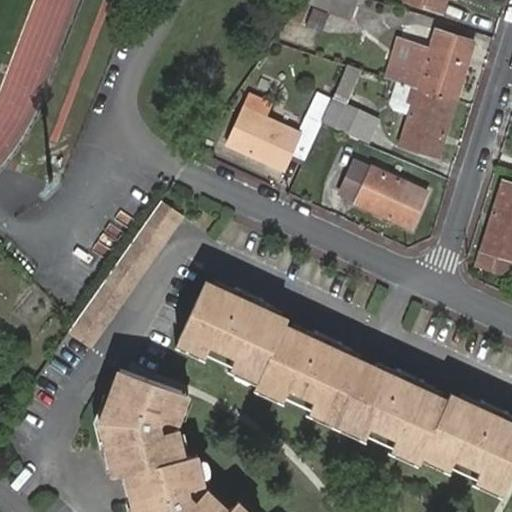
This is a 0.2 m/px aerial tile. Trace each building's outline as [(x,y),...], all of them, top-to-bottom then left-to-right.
[(326,0),(331,1),(328,11),(350,18),(356,0),(355,0),(326,0)] [(445,0),(405,0),(405,2),(441,13),(445,0)] [(303,23),(321,30),(329,13),(310,5),(303,23)] [(392,61),(386,77),(417,87),(455,99),(473,44),(435,31),(430,48),(414,44),(408,65),(392,61)] [(436,159),(455,99),(417,87),(398,147),(436,159)] [(358,110),(331,99),(320,122),(347,133),(358,110)] [(276,147),(303,159),(316,130),(303,124),(298,133),(244,109),(227,144),(269,163),(276,147)] [(369,144),(380,120),(358,110),(347,133),(369,144)] [(355,162),(340,193),(356,201),(354,203),(409,229),(427,193),(372,167),(370,170),(355,162)] [(480,251),(511,260),(511,185),(502,182),(480,251)] [(104,283),(68,334),(69,334),(90,349),(183,218),(161,202),(123,257),(104,283)] [(511,260),(480,251),(476,266),(511,277),(511,273),(511,260)] [(399,378),(350,355),(314,338),(284,324),(287,319),(271,311),(236,294),(207,281),(179,339),(183,340),(204,350),(208,352),(208,353),(214,341),(239,353),(234,364),(260,377),(257,383),(260,385),(280,394),(285,397),(289,390),(314,403),(311,409),(314,410),(336,421),(343,425),(364,434),(369,436),(372,430),(397,442),(394,449),(397,450),(417,460),(422,462),(425,454),(448,466),(451,467),(456,456),(481,468),(476,479),(481,481),(503,491),(507,493),(511,481),(511,423),(481,410),(451,396),(449,401),(433,394),(399,378)] [(240,286),(236,294),(271,311),(274,304),(240,286)] [(314,338),(350,355),(353,349),(317,333),(314,338)] [(202,356),(204,350),(183,340),(181,346),(202,356)] [(231,371),(257,383),(260,377),(234,364),(231,371)] [(237,511),(230,505),(225,509),(222,511),(219,511),(201,495),(199,492),(196,489),(195,486),(191,466),(189,456),(185,457),(179,458),(174,438),(172,428),(171,422),(173,416),(182,389),(121,368),(110,398),(109,398),(102,420),(102,421),(105,439),(109,456),(112,471),(125,469),(125,472),(129,489),(132,504),(133,511),(237,511)] [(401,372),(399,378),(433,394),(436,388),(401,372)] [(278,400),(280,394),(260,385),(257,390),(278,400)] [(190,391),(182,389),(173,416),(181,419),(190,392),(190,391)] [(96,417),(102,420),(109,398),(104,396),(96,417)] [(511,414),(485,402),(481,410),(511,423),(511,414)] [(333,427),(336,421),(314,410),(311,416),(333,427)] [(99,440),(105,439),(102,421),(102,420),(95,421),(99,440)] [(362,440),(364,434),(343,425),(340,430),(362,440)] [(180,426),(172,428),(174,438),(179,458),(185,457),(182,436),(180,426)] [(414,465),(417,460),(397,450),(395,456),(414,465)] [(444,473),(448,466),(425,454),(422,462),(444,473)] [(195,455),(189,456),(191,466),(195,486),(201,485),(195,455)] [(500,499),(503,491),(481,481),(478,488),(500,499)] [(203,488),(199,492),(201,495),(219,511),(222,511),(225,509),(205,489),(203,488)] [(230,505),(237,511),(247,511),(236,500),(230,505)]
